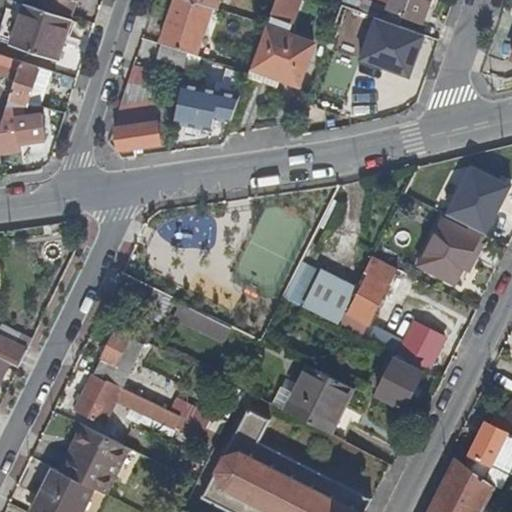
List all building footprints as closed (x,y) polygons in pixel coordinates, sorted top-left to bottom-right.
[(28,0),(27,7),(70,20),(76,1),(74,0),(28,0)] [(176,0),(162,45),(190,54),(196,56),(211,8),(185,0),(176,0)] [(216,10),(219,0),(185,0),(211,8),(216,10)] [(251,69),(280,80),(281,77),(298,83),(297,85),(300,86),(315,44),(288,35),(300,0),(276,0),(267,26),(251,69)] [(373,2),(368,15),(393,24),(398,11),(403,13),(405,16),(424,23),(432,0),(391,0),(389,8),(373,2)] [(58,62),(71,21),(70,20),(27,7),(25,6),(11,46),(58,62)] [(336,27),(334,52),(360,54),(362,29),(336,27)] [(157,59),(187,69),(190,54),(162,45),(157,59)] [(3,70),(19,75),(23,63),(7,58),(3,69),(3,70)] [(26,108),(40,69),(23,63),(19,75),(8,108),(18,108),(26,108)] [(149,71),(135,66),(121,107),(116,128),(119,150),(161,144),(154,103),(150,88),(144,87),(149,71)] [(277,88),(280,80),(251,69),(250,73),(248,77),(277,88)] [(182,88),(175,121),(213,131),(215,119),(232,121),(238,99),(182,88)] [(0,167),(43,162),(40,141),(45,140),(46,140),(42,115),(19,118),(18,108),(8,108),(4,121),(0,131),(0,167)] [(484,236),(511,187),(469,164),(442,213),(484,236)] [(444,219),(421,265),(457,284),(481,237),(444,219)] [(394,286),(402,271),(373,257),(366,269),(365,271),(359,284),(362,286),(348,313),(369,324),(389,284),(394,286)] [(327,269),(307,310),(340,326),(362,286),(327,269)] [(170,320),(173,315),(177,306),(172,304),(152,294),(141,318),(165,330),(170,320)] [(170,320),(222,348),(234,333),(177,306),(173,315),(170,320)] [(0,356),(8,360),(19,366),(28,348),(33,338),(2,322),(0,325),(0,356)] [(417,323),(409,339),(438,354),(446,338),(417,323)] [(411,358),(413,353),(404,349),(405,346),(368,327),(364,335),(411,358)] [(115,331),(94,373),(120,386),(122,387),(144,345),(115,331)] [(405,408),(426,368),(367,338),(361,349),(393,366),(379,395),(405,408)] [(404,349),(413,353),(433,363),(438,354),(409,339),(405,346),(404,349)] [(0,377),(8,360),(0,356),(0,377)] [(344,405),(352,388),(309,367),(287,412),(343,439),(357,411),(344,405)] [(165,419),(215,446),(220,435),(122,387),(120,386),(120,388),(93,375),(75,411),(105,425),(118,399),(163,422),(165,419)] [(249,401),(252,394),(242,390),(239,396),(249,401)] [(511,423),(511,401),(501,416),(511,423)] [(203,498),(231,511),(366,511),(373,499),(259,442),(270,421),(247,409),(203,498)] [(485,422),(464,464),(484,479),(497,453),(511,460),(511,458),(511,435),(507,433),(511,423),(501,416),(496,412),(489,424),(485,422)] [(64,451),(70,453),(74,456),(88,428),(78,423),(64,451)] [(70,453),(61,471),(93,487),(105,493),(128,447),(88,428),(74,456),(70,453)] [(477,511),(482,511),(496,488),(484,479),(464,464),(457,459),(431,511),(477,511)] [(54,468),(31,511),(80,511),(93,487),(61,471),(54,468)]
